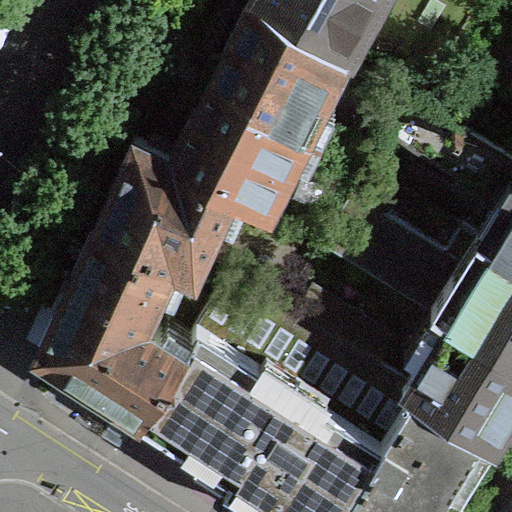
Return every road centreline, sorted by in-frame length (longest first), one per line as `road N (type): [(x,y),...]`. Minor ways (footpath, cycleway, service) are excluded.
road 1 (tertiary): [(67,0),(0,135)]
road 2 (residential): [(0,438),(120,511)]
